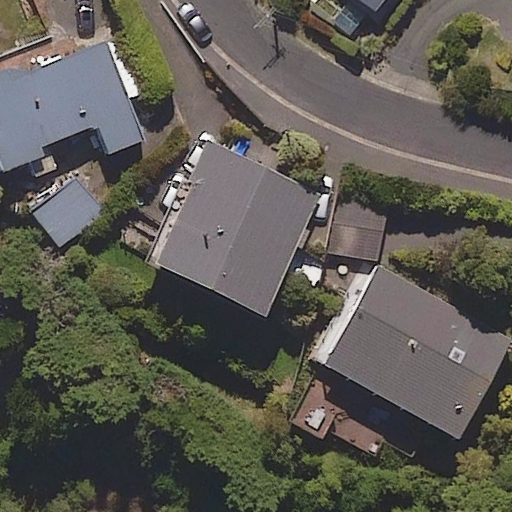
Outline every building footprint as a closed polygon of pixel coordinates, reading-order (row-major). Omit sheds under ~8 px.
[(322,0),(359,30),(383,0),(322,0)] [(125,40),(0,73),(0,169),(22,163),(25,175),(55,167),(48,141),(94,128),(101,152),(137,142),(126,99),(140,95),(125,40)] [(316,195),(201,142),(144,263),(259,317),(316,195)] [(73,176),(24,214),(54,253),(103,215),(73,176)] [(387,208),(341,197),(328,251),(375,262),(387,208)] [(307,359),(318,366),(452,441),(510,338),(377,263),(360,292),(348,285),(307,359)] [(0,302),(10,293),(0,283),(0,302)]
